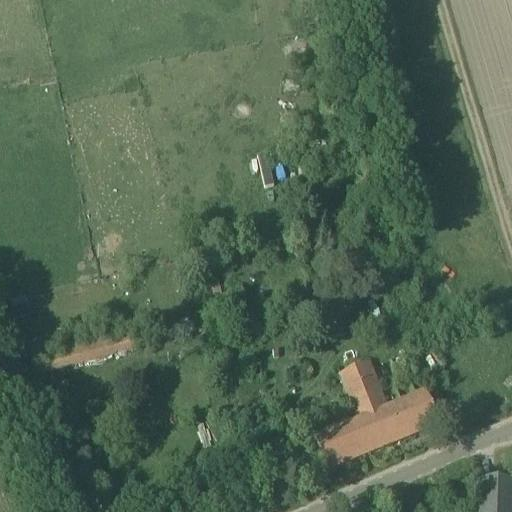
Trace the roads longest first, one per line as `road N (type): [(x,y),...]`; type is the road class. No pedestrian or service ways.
road 1 (track): [(436,0),(511,245)]
road 2 (tertiary): [(318,510),(511,430)]
